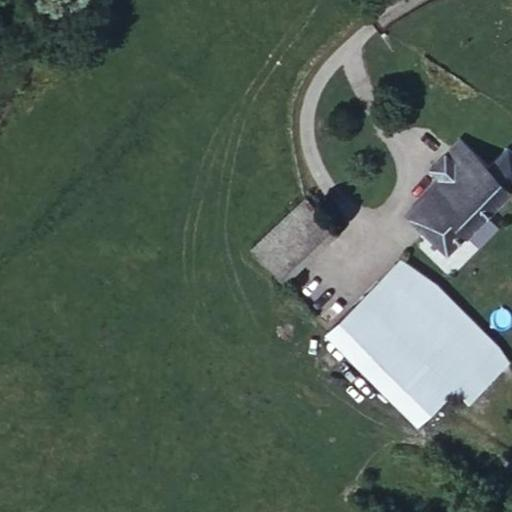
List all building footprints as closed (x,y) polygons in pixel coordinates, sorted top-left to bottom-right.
[(469,179),(483,165),(473,155),(459,169),(469,179)] [(487,197),(501,182),(483,165),(469,179),(487,197)] [(445,204),(469,179),(459,169),(435,194),(445,204)] [(511,215),(511,171),(501,182),(487,197),(438,247),(460,269),(461,268),(511,215)] [(438,247),(487,197),(469,179),(445,204),(434,214),(419,230),(438,247)] [(435,194),(424,204),(434,214),(445,204),(435,194)] [(345,240),(318,212),(269,260),(295,287),(345,240)] [(345,240),(295,287),(302,294),(351,247),(345,240)] [(396,355),(450,297),(433,281),(430,279),(420,274),(412,271),(363,324),(396,355)] [(511,321),(480,290),(462,308),(511,355),(511,353),(511,321)] [(511,355),(462,308),(450,297),(396,355),(396,356),(427,384),(456,412),(469,399),(511,355)] [(371,381),(396,355),(363,324),(338,350),(371,381)] [(396,356),(396,355),(371,381),(401,410),(427,384),(396,356)] [(511,355),(469,399),(484,415),(511,387),(511,355)] [(431,438),(456,412),(427,384),(401,410),(431,438)]
